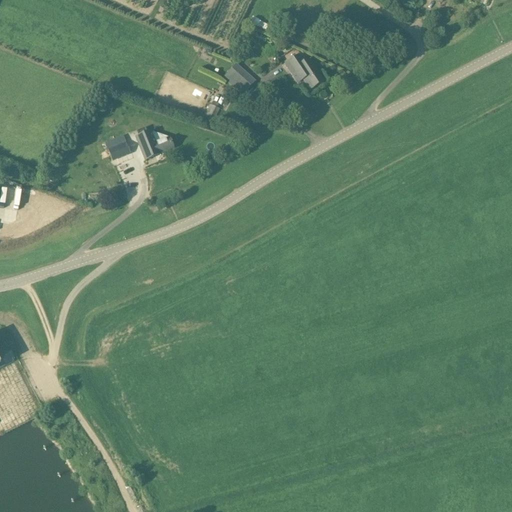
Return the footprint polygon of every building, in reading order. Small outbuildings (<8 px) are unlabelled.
[(296,57),(286,64),(298,82),(304,79),(310,89),(322,81),(308,60),(301,65),(296,57)] [(223,80),(242,96),(254,81),(236,65),(223,80)] [(214,119),(219,109),(210,104),(200,123),(210,127),(211,125),(220,130),(224,124),(214,119)] [(124,143),(122,138),(113,142),(110,134),(118,131),(114,121),(95,130),(98,137),(94,139),(101,153),(108,171),(132,163),(129,155),(130,154),(126,142),(124,143)] [(145,128),(136,132),(138,137),(135,138),(144,160),(159,154),(173,148),(168,138),(167,139),(167,138),(151,133),(150,132),(147,133),(145,128)]
